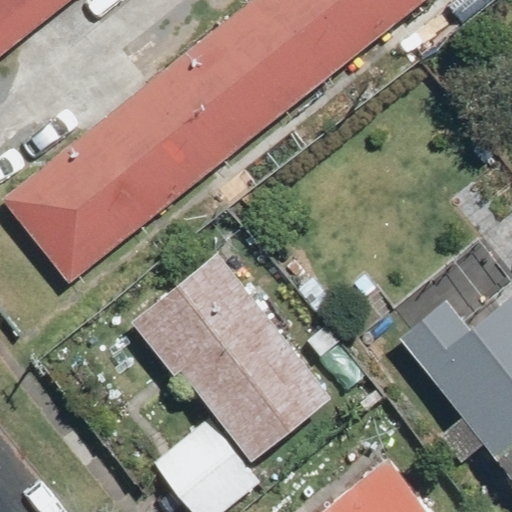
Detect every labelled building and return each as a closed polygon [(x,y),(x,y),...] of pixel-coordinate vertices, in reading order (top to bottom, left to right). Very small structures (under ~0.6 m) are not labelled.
[(316,0),(24,228),(90,312),(489,0),(0,0),(0,90),(115,0),(316,0)] [(343,385),(227,244),(139,316),(182,369),(190,363),(263,451),(343,385)] [(454,321),(421,348),(472,408),(454,423),(476,449),(494,435),(511,456),(511,259),(447,313),(454,321)] [(217,411),(161,457),(205,511),(224,511),(270,475),(217,411)] [(452,511),(399,448),(320,511),(452,511)]
